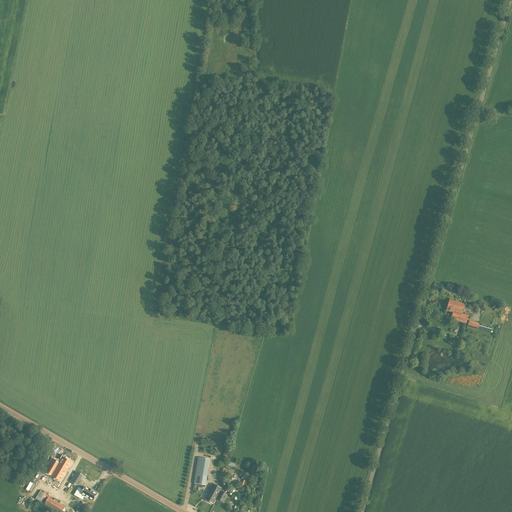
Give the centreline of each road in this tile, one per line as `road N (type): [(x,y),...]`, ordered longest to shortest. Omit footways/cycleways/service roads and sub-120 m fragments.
road 1 (unclassified): [(360,511),(510,0)]
road 2 (tertiary): [(183,511),(0,406)]
